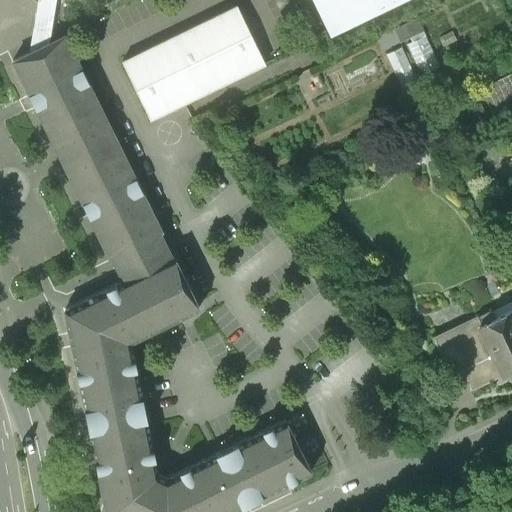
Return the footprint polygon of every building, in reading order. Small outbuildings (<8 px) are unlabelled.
[(39,0),(32,51),(48,43),(53,0),(315,0),(330,30),(393,0),(39,0)] [(236,5),(123,59),(151,118),(264,64),(236,5)] [(401,83),(440,66),(418,15),(378,32),(401,83)] [(136,179),(65,34),(48,43),(32,51),(13,60),(30,94),(31,94),(34,98),(37,105),(36,105),(74,183),(109,255),(111,254),(123,280),(95,293),(65,307),(99,479),(106,511),(227,511),(311,471),(285,420),(166,478),(158,473),(131,341),(165,325),(199,310),(174,256),(172,257),(160,232),(161,231),(142,190),(140,191),(137,185),(135,180),(136,179)] [(493,109),(511,100),(511,86),(506,75),(482,86),(493,109)] [(511,308),(494,317),(489,307),(475,314),(476,317),(434,338),(433,335),(431,336),(445,366),(460,367),(461,369),(493,353),(503,375),(506,373),(508,375),(511,376),(511,308)] [(493,353),(461,369),(472,390),(503,375),(493,353)]
